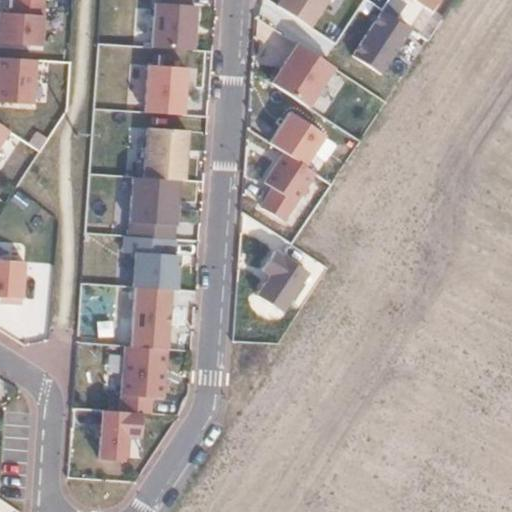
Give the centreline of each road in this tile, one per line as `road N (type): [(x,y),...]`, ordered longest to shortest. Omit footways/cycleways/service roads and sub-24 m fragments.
road 1 (residential): [(141,511),(200,428),(212,387),(239,0)]
road 2 (residential): [(0,360),(44,389),(53,511)]
